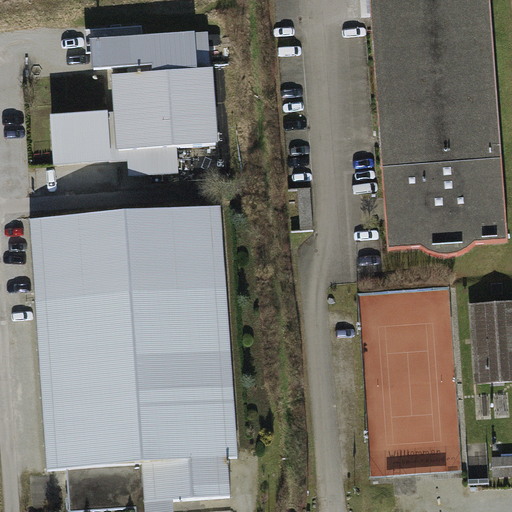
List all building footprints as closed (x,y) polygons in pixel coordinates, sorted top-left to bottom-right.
[(511,134),(502,0),(379,0),(398,254),(429,252),(442,260),(460,264),(476,259),(486,248),(511,246),(511,134)] [(216,38),(101,47),(107,115),(59,119),(64,173),(127,167),(128,180),(185,175),(183,149),(225,146),(216,38)] [(224,206),(34,220),(53,477),(74,476),(75,511),(117,511),(239,505),(235,463),(243,463),(224,206)] [(511,304),(472,307),(477,386),(511,383),(511,304)] [(511,458),(493,459),(494,480),(511,479),(511,458)]
